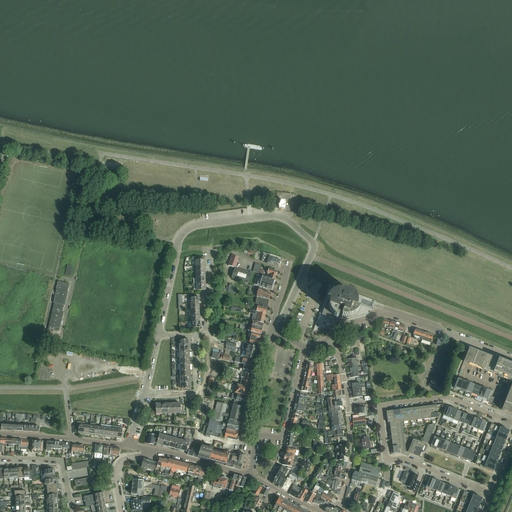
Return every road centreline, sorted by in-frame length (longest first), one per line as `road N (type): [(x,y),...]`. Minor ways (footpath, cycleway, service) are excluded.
road 1 (residential): [(275,332),(313,247),(286,220),(264,216),(185,230),(156,335)]
road 2 (unclassified): [(511,423),(448,397),(380,406),(387,460),(490,493)]
road 3 (residential): [(511,360),(387,314),(326,339)]
road 4 (residential): [(340,506),(352,454),(341,365),(326,339)]
